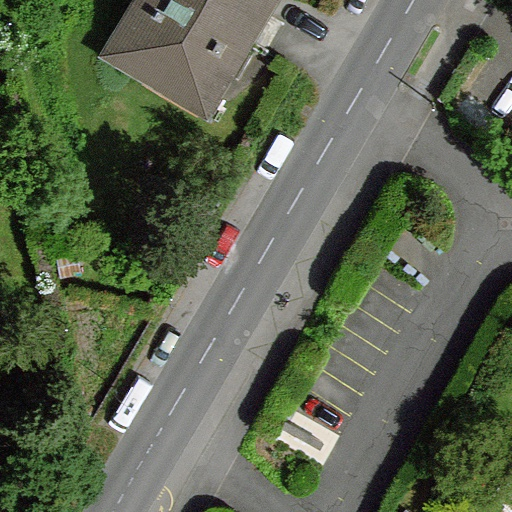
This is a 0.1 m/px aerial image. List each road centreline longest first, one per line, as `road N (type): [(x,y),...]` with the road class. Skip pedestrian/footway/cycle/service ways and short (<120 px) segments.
road 1 (tertiary): [(167,421),(359,93)]
road 2 (residential): [(359,93),(511,227)]
road 3 (residential): [(167,421),(269,511)]
